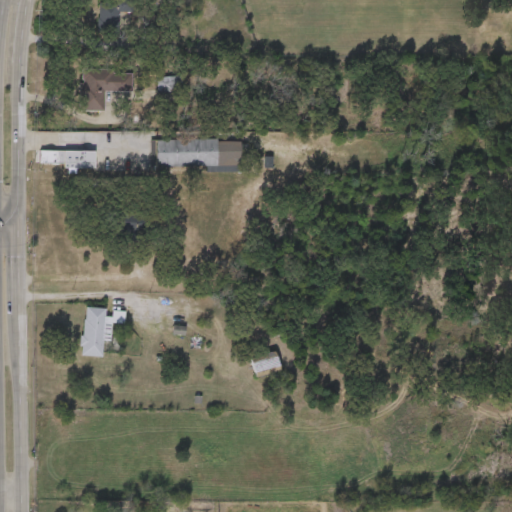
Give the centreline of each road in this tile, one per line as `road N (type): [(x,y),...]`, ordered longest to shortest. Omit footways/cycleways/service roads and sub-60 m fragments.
road 1 (secondary): [(19,207),(28,0)]
road 2 (secondary): [(20,511),(20,328)]
